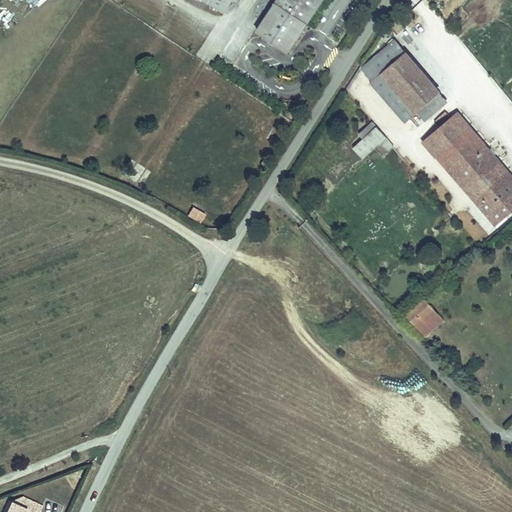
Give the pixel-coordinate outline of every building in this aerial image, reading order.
[(278,0),(260,30),(292,50),(315,13),(323,0),(278,0)] [(365,64),(375,77),(406,51),(395,38),(365,64)] [(406,51),(375,77),(373,79),(405,118),(406,118),(414,110),(418,107),(421,104),(438,90),(439,90),(437,87),(430,80),(418,65),(406,51)] [(421,104),(418,107),(425,116),(445,98),(439,90),(438,90),(421,104)] [(511,210),(511,176),(499,161),(467,123),(455,111),(423,139),(462,185),(496,225),(511,210)] [(361,133),(350,143),(359,154),(379,139),(387,149),(394,143),(372,116),(357,129),(361,133)] [(192,205),(187,215),(201,222),(206,213),(192,205)] [(426,297),(407,314),(415,324),(434,306),(426,297)] [(8,510),(6,511),(43,511),(44,510),(42,509),(46,501),(27,491),(15,495),(8,510)]
